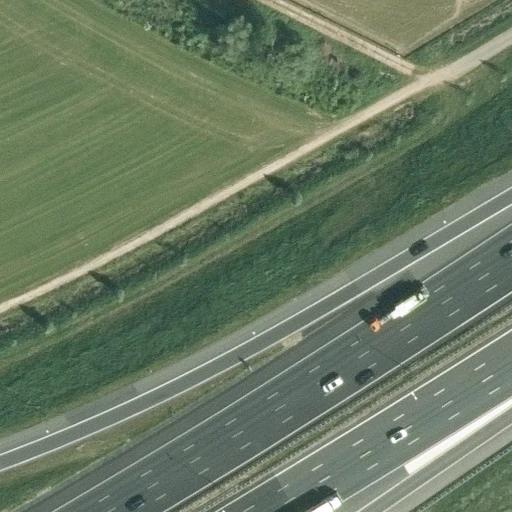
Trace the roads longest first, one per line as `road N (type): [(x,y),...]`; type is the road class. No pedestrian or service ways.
road 1 (motorway): [(511,198),(199,377),(0,464)]
road 2 (motorway): [(511,258),(110,511)]
road 3 (motorway): [(269,511),(511,363)]
road 4 (motorway): [(372,511),(511,416)]
